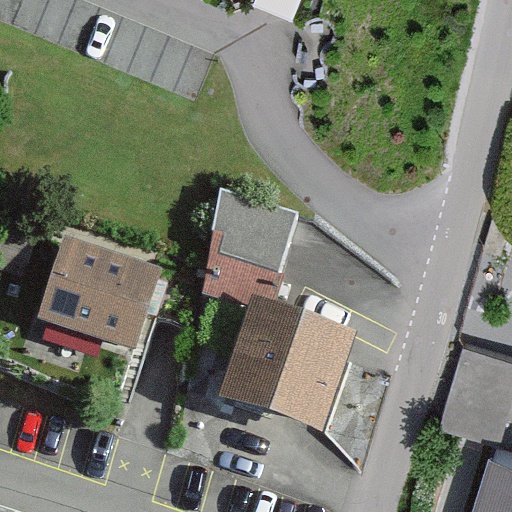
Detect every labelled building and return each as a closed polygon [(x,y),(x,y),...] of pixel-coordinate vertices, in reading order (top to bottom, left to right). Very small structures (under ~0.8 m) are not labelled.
[(304,225),(223,203),(210,305),(247,315),(252,297),(282,305),(304,225)] [(167,282),(75,250),(48,328),(140,360),(167,282)] [(363,345),(260,313),(230,411),(333,443),(363,345)] [(442,414),(501,432),(511,396),(511,349),(466,335),(442,414)] [(511,511),(511,454),(498,450),(478,511),(511,511)]
